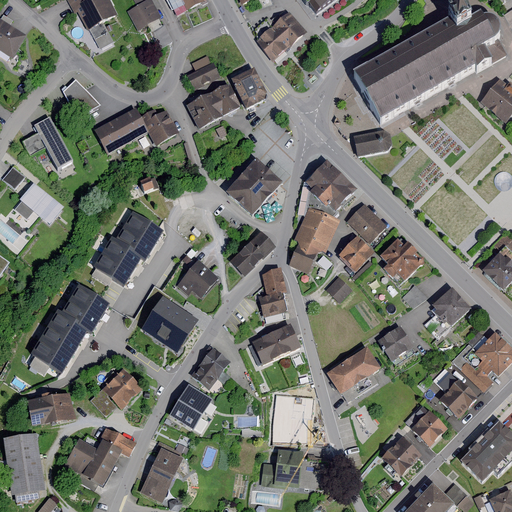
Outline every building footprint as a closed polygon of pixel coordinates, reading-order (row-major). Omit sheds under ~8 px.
[(78,8),(92,0),(67,0),(72,10),(78,8)] [(118,17),(108,0),(92,0),(78,8),(96,41),(109,34),(104,24),(118,17)] [(151,0),(128,12),(138,32),(162,19),(151,0)] [(169,0),(178,18),(212,0),(211,0),(169,0)] [(239,0),(244,12),(274,0),(239,0)] [(306,0),(319,19),(345,0),(306,0)] [(451,20),(453,25),(353,76),(366,101),(376,120),(417,100),(452,83),(507,57),(496,41),(500,34),(499,25),(492,19),(483,19),(473,24),(467,12),(451,20)] [(308,35),(293,17),(284,23),(281,18),(259,33),(261,44),(275,63),(289,51),(308,35)] [(28,37),(0,20),(0,51),(14,60),(28,37)] [(165,26),(152,32),(160,49),(173,43),(165,26)] [(211,58),(194,66),(198,74),(189,78),(197,95),(224,82),(211,58)] [(255,72),(232,82),(247,111),(269,100),(255,72)] [(101,108),(76,81),(64,94),(77,121),(101,108)] [(511,120),(511,92),(501,83),(483,106),(507,127),(511,120)] [(242,110),(230,87),(187,108),(199,132),(242,110)] [(141,118),(137,110),(118,120),(131,144),(150,134),(141,118)] [(156,111),(141,118),(150,134),(158,148),(181,136),(168,112),(159,117),(156,111)] [(73,163),(50,119),(34,127),(38,136),(23,144),(30,157),(46,149),(57,171),(73,163)] [(131,144),(118,120),(95,132),(108,157),(131,144)] [(370,141),(358,143),(361,161),(391,155),(387,138),(370,141)] [(85,140),(78,145),(83,154),(90,150),(85,140)] [(188,144),(184,145),(191,166),(194,165),(188,144)] [(289,189),(262,164),(230,195),(258,220),(289,189)] [(364,195),(333,164),(309,188),(340,219),(364,195)] [(25,179),(13,169),(2,182),(14,192),(25,179)] [(161,193),(157,181),(145,185),(149,196),(161,193)] [(35,182),(21,199),(23,201),(15,210),(27,220),(34,211),(50,225),(65,207),(35,182)] [(389,227),(366,205),(348,221),(372,245),(389,227)] [(342,221),(312,207),(295,240),(298,243),(304,251),(318,251),(327,254),(342,221)] [(112,239),(94,269),(125,288),(142,261),(146,264),(165,234),(134,214),(117,242),(112,239)] [(275,250),(261,232),(229,260),(243,276),(275,250)] [(375,254),(357,236),(338,255),(356,272),(375,254)] [(405,250),(397,242),(380,260),(388,267),(383,272),(396,284),(402,278),(406,282),(423,265),(416,259),(419,256),(409,247),(405,250)] [(304,251),(298,243),(290,265),(311,277),(318,251),(304,251)] [(511,291),(511,251),(511,250),(485,275),(508,296),(511,291)] [(0,279),(10,265),(0,257),(0,279)] [(219,278),(200,261),(177,286),(189,296),(193,292),(201,299),(219,278)] [(267,298),(284,295),(287,294),(281,270),(263,277),(267,298)] [(354,293),(341,279),(329,291),(342,304),(354,293)] [(112,307),(80,287),(62,315),(59,313),(32,356),(62,375),(88,334),(93,337),(112,307)] [(475,309),(455,288),(430,308),(435,314),(424,323),(438,338),(475,309)] [(284,295),(267,298),(258,300),(263,320),(288,315),(284,295)] [(163,298),(141,334),(178,357),(201,322),(163,298)] [(293,322),(250,340),(261,366),(302,348),(293,322)] [(414,348),(399,326),(376,341),(390,363),(414,348)] [(511,364),(511,347),(495,330),(457,367),(483,393),(492,384),(486,379),(492,373),(497,379),(511,364)] [(384,370),(370,347),(329,372),(341,395),(384,370)] [(233,367),(216,351),(194,375),(212,391),(233,367)] [(481,399),(445,368),(432,380),(446,392),(437,401),(460,420),(481,399)] [(145,391),(126,373),(93,404),(110,420),(145,391)] [(214,403),(190,388),(171,419),(195,433),(214,403)] [(317,392),(296,389),(293,414),(314,417),(317,392)] [(73,397),(31,403),(34,429),(77,421),(73,397)] [(423,405),(410,416),(415,421),(428,410),(423,405)] [(449,429),(431,411),(413,429),(431,447),(449,429)] [(511,432),(500,420),(460,460),(482,482),(494,470),(498,474),(511,460),(511,432)] [(328,462),(300,458),(301,446),(312,446),(313,428),(274,426),(273,456),(279,456),(277,467),(263,465),(261,487),(323,494),(335,479),(328,462)] [(101,443),(123,456),(129,459),(137,446),(109,430),(101,443)] [(422,456),(402,436),(380,457),(402,478),(422,456)] [(39,437),(5,441),(12,497),(46,492),(39,437)] [(123,456),(101,443),(98,448),(82,439),(65,467),(103,489),(123,456)] [(185,463),(163,452),(140,496),(163,506),(185,463)] [(511,511),(511,482),(511,481),(500,486),(504,495),(490,501),(485,491),(472,497),(479,511),(511,511)] [(460,511),(463,510),(438,488),(415,511),(460,511)] [(51,511),(57,504),(49,498),(38,511),(51,511)]
